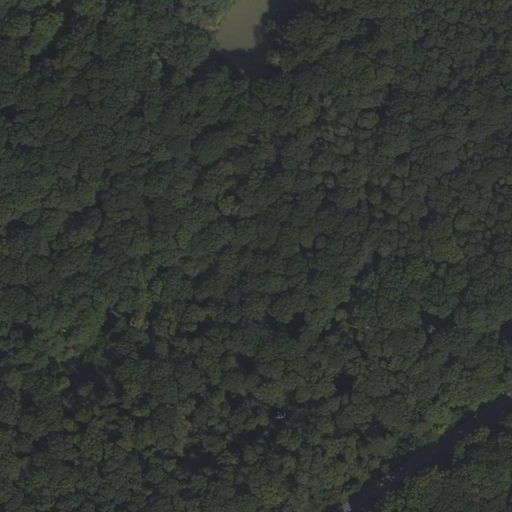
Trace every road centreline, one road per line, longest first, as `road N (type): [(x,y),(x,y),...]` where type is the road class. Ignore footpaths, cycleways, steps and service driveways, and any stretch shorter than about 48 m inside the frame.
road 1 (track): [(0,325),(511,338)]
road 2 (tertiary): [(511,400),(346,511)]
